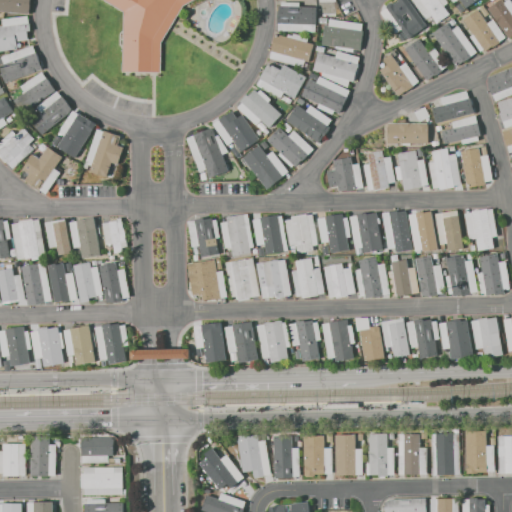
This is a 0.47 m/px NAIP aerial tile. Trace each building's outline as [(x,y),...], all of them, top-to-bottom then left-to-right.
[(0,0),(29,0),(28,14),(1,12),(0,13),(0,0)] [(122,70),(123,12),(104,0),(193,0),(183,6),(180,11),(164,37),(161,43),(160,71),(122,70)] [(385,6),(393,0),(406,0),(417,16),(413,19),(420,28),(407,37),(398,25),(393,28),(382,12),(387,8),(385,6)] [(445,0),(448,3),(444,6),(449,14),(436,23),(431,16),(425,21),(411,0),(445,0)] [(476,0),(466,8),(460,0),(458,0),(453,4),(450,0),(476,0)] [(487,8),(499,0),(503,0),(504,2),(507,0),(509,0),(511,4),(511,36),(509,39),(487,8)] [(278,31),(279,5),(281,6),(281,2),(301,2),(300,6),(317,7),(316,32),(278,31)] [(479,10),(483,6),(489,14),(484,17),(479,10)] [(482,54),(466,31),(470,28),(463,19),(478,9),(487,23),(493,19),(506,37),(482,54)] [(0,26),(3,26),(3,19),(29,16),(31,31),(28,32),(29,39),(17,41),(18,49),(0,51),(0,26)] [(321,45),(323,26),(332,27),(333,20),(362,24),(361,30),(363,31),(361,50),(354,49),(354,52),(345,51),(345,50),(340,50),(340,49),(335,49),(335,47),(321,45)] [(432,34),(447,24),(451,30),(456,26),(476,54),(456,68),(432,34)] [(309,62),(305,60),(303,67),(269,58),(271,51),(270,51),(274,34),(287,37),(288,35),(292,36),(293,33),(309,37),(307,43),(314,44),(309,62)] [(427,80),(405,49),(420,39),(426,48),(432,44),(447,66),(427,80)] [(6,84),(0,69),(0,66),(5,64),(2,56),(32,44),(42,69),(6,84)] [(353,81),(350,80),(348,87),(321,75),(322,71),(312,68),(317,52),(336,58),(338,51),(360,58),(353,81)] [(390,54),(398,66),(406,61),(420,81),(398,97),(380,70),(387,65),(383,59),(390,54)] [(256,85),(269,63),(281,69),(284,64),(307,78),(295,99),(284,92),(282,95),(292,100),(290,104),(256,85)] [(511,94),(495,101),(486,78),(511,67),(511,94)] [(56,90),(24,113),(15,100),(25,93),(20,87),(43,71),(56,90)] [(348,97),(340,113),(334,110),(333,114),(317,107),(319,103),(302,95),(310,79),(317,82),(320,76),(350,90),(347,96),(348,97)] [(268,128),(261,120),(256,125),(237,108),(242,102),(241,101),(247,95),(248,96),(254,89),(258,93),(261,90),(271,100),(269,102),(281,114),(268,128)] [(41,136),(31,122),(48,109),(42,103),(58,90),(74,110),(41,136)] [(436,123),(432,107),(441,105),(439,98),(468,91),(474,114),(436,123)] [(0,99),(4,97),(13,111),(4,117),(8,123),(0,128),(0,99)] [(511,125),(504,128),(496,104),(511,98),(511,125)] [(318,143),(287,121),(298,105),(307,111),(311,105),(333,121),(318,143)] [(420,122),(415,112),(426,106),(431,116),(420,122)] [(75,158),(53,144),(58,136),(62,139),(64,135),(60,133),(74,110),(96,124),(75,158)] [(213,124),(233,110),(237,117),(242,114),(260,140),(241,153),(233,141),(227,145),(213,124)] [(444,143),(441,131),(453,128),(451,122),(477,116),(482,134),(478,135),(479,140),(462,144),(461,139),(444,143)] [(286,123),(291,128),(287,132),(282,127),(286,123)] [(389,123),(428,123),(428,143),(389,143),(389,123)] [(0,142),(12,130),(16,134),(24,127),(35,139),(29,144),(34,149),(13,168),(9,163),(6,165),(0,158),(0,142)] [(213,127),(216,136),(219,135),(229,152),(223,154),(228,171),(210,178),(207,169),(200,172),(187,137),(194,135),(194,133),(213,127)] [(296,167),(294,165),(292,167),(279,154),(280,152),(267,140),(280,127),(289,135),(294,130),(314,150),(309,155),(308,154),(296,167)] [(97,128),(120,136),(117,145),(123,147),(117,164),(112,162),(107,178),(90,172),(92,165),(89,165),(88,168),(85,167),(97,128)] [(511,128),(511,151),(507,153),(502,131),(511,128)] [(265,141),(270,147),(266,151),(260,144),(265,141)] [(288,171),(282,175),(284,177),(267,190),(249,166),(248,167),(247,165),(245,166),(240,159),(260,145),(267,155),(273,150),(288,171)] [(63,156),(55,168),(60,171),(45,194),(24,180),(29,173),(23,170),(34,154),(40,158),(48,146),(63,156)] [(235,156),(230,149),(235,146),(240,153),(235,156)] [(438,189),(438,186),(433,187),(429,162),(434,162),(432,150),(447,148),(448,156),(456,154),(461,184),(454,185),(454,186),(438,189)] [(461,151),(479,148),(481,157),(489,156),(493,181),(485,182),(485,184),(468,187),(461,151)] [(374,190),(374,189),(369,190),(365,165),(370,164),(368,154),(384,151),(384,153),(389,152),(394,182),(389,183),(390,188),(374,190)] [(398,154),(416,151),(418,160),(425,159),(429,184),(422,185),(422,187),(404,190),(402,180),(397,180),(395,167),(400,166),(398,154)] [(339,191),(338,187),(329,188),(326,170),(335,168),(333,159),(352,156),(353,164),(360,163),(364,187),(339,191)] [(494,248),(478,251),(476,239),(468,240),(464,214),(472,213),(471,211),(487,209),(488,210),(494,208),(499,236),(492,237),(494,248)] [(409,214),(432,210),(438,250),(422,252),(421,241),(414,242),(409,214)] [(463,249),(448,252),(446,243),(440,244),(435,214),(457,210),(463,249)] [(382,213),(398,211),(398,212),(407,211),(413,249),(396,252),(395,248),(388,249),(382,213)] [(350,216),(376,212),(383,250),(364,253),(363,247),(360,247),(356,248),(355,248),(350,216)] [(250,213),(256,246),(250,247),(251,253),(233,256),(231,247),(225,247),(221,222),(226,221),(226,217),(250,213)] [(332,253),(330,242),(323,243),(319,219),(326,217),(325,216),(344,213),(345,219),(346,219),(347,221),(348,221),(349,231),(348,231),(349,234),(347,234),(350,250),(332,253)] [(291,216),(307,214),(307,215),(312,214),(318,245),(313,245),(314,251),(297,253),(296,245),(291,246),(286,219),(291,218),(291,216)] [(253,219),(279,215),(279,217),(282,217),(288,251),(267,254),(265,244),(258,245),(253,219)] [(213,216),(213,220),(216,219),(219,238),(216,238),(219,255),(202,258),(200,246),(193,247),(188,221),(213,216)] [(12,223),(21,222),(20,221),(32,219),(33,220),(39,218),(46,255),(39,257),(39,259),(32,260),(32,258),(19,260),(12,223)] [(70,222),(94,218),(95,224),(98,223),(100,235),(97,235),(101,255),(83,259),(81,247),(75,248),(70,222)] [(103,223),(109,222),(117,220),(117,219),(122,218),(124,229),(125,229),(128,247),(122,248),(123,252),(114,254),(112,243),(107,244),(103,223)] [(0,258),(0,219),(4,219),(4,221),(8,220),(11,238),(8,239),(11,257),(0,258)] [(50,248),(45,222),(66,219),(72,254),(59,256),(57,247),(50,248)] [(480,256),(498,253),(499,262),(506,261),(510,288),(504,289),(504,294),(495,295),(495,293),(486,294),(486,293),(481,294),(478,273),(482,272),(480,256)] [(464,255),(465,261),(473,260),(478,292),(471,293),(472,295),(467,296),(467,295),(463,295),(463,294),(461,294),(462,295),(456,296),(456,295),(453,296),(448,267),(447,261),(446,258),(464,255)] [(446,294),(431,296),(422,296),(416,258),(431,256),(433,266),(441,264),(446,294)] [(390,295),(374,298),(374,297),(366,298),(365,296),(360,297),(355,270),(361,269),(359,260),(377,257),(378,264),(385,263),(390,295)] [(259,295),(250,297),(250,299),(238,301),(238,296),(232,297),(225,260),(231,259),(231,261),(253,258),(259,295)] [(324,293),(319,294),(319,296),(302,298),(301,297),(296,298),(292,271),(297,270),(295,260),(312,258),(314,268),(320,267),(324,293)] [(285,259),(291,294),(285,296),(277,298),(277,296),(263,298),(258,263),(278,260),(285,259)] [(407,259),(408,268),(415,267),(419,292),(392,297),(388,272),(392,271),(390,261),(407,259)] [(215,260),(217,272),(223,271),(227,296),(202,301),(201,294),(193,295),(188,264),(215,260)] [(90,261),(91,267),(98,266),(103,294),(97,296),(97,297),(91,298),(91,300),(81,302),(74,264),(90,261)] [(52,300),(29,305),(22,267),(46,262),(52,300)] [(117,262),(124,300),(112,302),(112,301),(107,302),(100,265),(117,262)] [(343,263),(344,269),(351,268),(355,293),(349,295),(349,296),(336,298),(336,297),(330,298),(325,266),(343,263)] [(77,299),(56,302),(52,277),(57,276),(55,266),(63,264),(65,271),(71,269),(77,299)] [(26,299),(3,303),(0,287),(0,270),(14,268),(15,276),(21,275),(26,299)] [(471,320),(478,319),(478,318),(487,317),(488,319),(497,317),(503,355),(485,358),(483,348),(475,349),(471,320)] [(381,322),(404,318),(409,355),(394,357),(392,346),(385,348),(381,322)] [(407,322),(414,321),(414,320),(423,318),(423,320),(432,319),(432,321),(437,320),(440,339),(435,339),(438,355),(420,358),(418,347),(411,348),(407,322)] [(354,359),(328,363),(322,324),(329,323),(329,322),(347,319),(348,325),(352,325),(355,343),(352,343),(354,359)] [(439,323),(460,319),(460,321),(468,320),(473,356),(451,360),(449,348),(443,349),(439,323)] [(288,360),(271,362),(270,357),(263,358),(258,325),(264,324),(264,323),(282,320),(282,323),(287,322),(290,342),(286,343),(288,360)] [(320,358),(302,361),(300,344),(293,346),(289,324),(296,323),(296,322),(304,320),(304,321),(313,320),(313,322),(318,322),(321,340),(317,340),(320,358)] [(356,325),(362,324),(362,321),(370,320),(370,321),(376,321),(379,339),(373,340),(376,357),(368,359),(367,349),(360,351),(356,325)] [(220,358),(205,361),(203,351),(197,352),(193,326),(199,325),(199,323),(214,321),(215,324),(221,323),(225,349),(219,350),(220,358)] [(258,359),(239,362),(237,351),(229,352),(225,327),(232,326),(232,324),(252,321),(258,359)] [(95,327),(102,326),(102,325),(111,323),(111,324),(120,323),(120,325),(126,325),(129,345),(123,346),(126,362),(108,365),(107,359),(100,360),(95,327)] [(64,330),(70,329),(84,326),(84,325),(89,324),(95,362),(76,365),(74,355),(68,356),(64,330)] [(31,328),(52,325),(53,328),(59,327),(63,352),(57,353),(58,359),(42,361),(42,357),(36,358),(31,328)] [(0,344),(0,330),(24,326),(25,331),(29,330),(32,349),(28,349),(30,363),(11,366),(10,355),(2,357),(0,344)] [(131,350),(192,349),(192,358),(131,359),(131,350)] [(467,473),(466,432),(486,431),(487,445),(493,445),(494,472),(467,473)] [(369,432),(387,432),(387,448),(393,448),(394,475),(367,476),(367,463),(370,463),(369,432)] [(432,434),(459,433),(460,474),(433,475),(432,434)] [(276,479),(274,435),(292,434),(293,448),(298,448),(299,477),(276,479)] [(399,474),(398,435),(419,434),(420,447),(427,447),(427,474),(399,474)] [(242,437),(257,435),(258,437),(264,436),(270,473),(263,474),(264,476),(249,479),(243,472),(240,448),(244,448),(242,437)] [(303,436),(323,435),(324,448),(331,447),(332,473),(325,474),(315,475),(313,477),(306,478),(305,475),(303,436)] [(498,436),(511,435),(511,473),(499,474),(498,436)] [(30,475),(30,436),(51,436),(51,444),(56,444),(56,475),(30,475)] [(82,437),(113,437),(114,456),(108,456),(109,462),(83,463),(82,437)] [(335,439),(362,438),(363,476),(336,477),(335,439)] [(2,443),(26,443),(26,475),(2,475),(2,473),(0,473),(0,451),(2,451),(2,443)] [(212,447),(217,454),(224,449),(244,475),(225,489),(219,491),(202,468),(207,464),(200,456),(212,447)] [(84,467),(123,466),(123,489),(126,489),(126,494),(84,495),(84,488),(81,489),(81,473),(84,473),(84,467)] [(207,511),(202,510),(207,495),(220,499),(222,493),(246,502),(242,511),(207,511)] [(426,511),(385,511),(385,499),(426,497),(426,511)] [(430,511),(430,498),(459,498),(459,511),(430,511)] [(462,511),(462,499),(470,499),(470,498),(478,498),(478,499),(485,499),(485,505),(490,505),(490,511),(462,511)] [(123,502),(123,511),(84,511),(84,503),(87,503),(87,499),(105,499),(105,502),(123,502)] [(28,511),(28,503),(34,503),(34,501),(54,501),(54,511),(28,511)] [(270,511),(270,505),(308,501),(309,511),(270,511)] [(0,511),(0,504),(2,504),(2,502),(18,502),(18,504),(22,504),(22,511),(0,511)]
